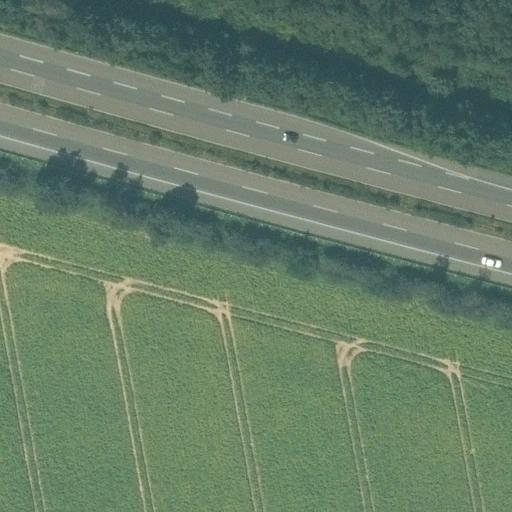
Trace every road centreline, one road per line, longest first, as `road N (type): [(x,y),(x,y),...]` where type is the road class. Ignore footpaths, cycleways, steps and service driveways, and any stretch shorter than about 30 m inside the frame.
road 1 (motorway): [(511,207),(0,68)]
road 2 (motorway): [(0,115),(511,253)]
